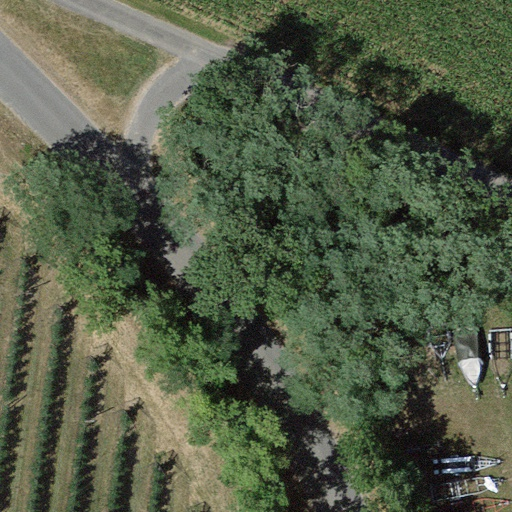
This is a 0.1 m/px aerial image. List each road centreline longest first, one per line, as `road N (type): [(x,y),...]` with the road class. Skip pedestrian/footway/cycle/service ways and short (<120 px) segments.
road 1 (residential): [(0,64),(132,199),(236,326),(333,511)]
road 2 (track): [(511,198),(78,0)]
road 3 (track): [(204,56),(157,105),(132,199)]
